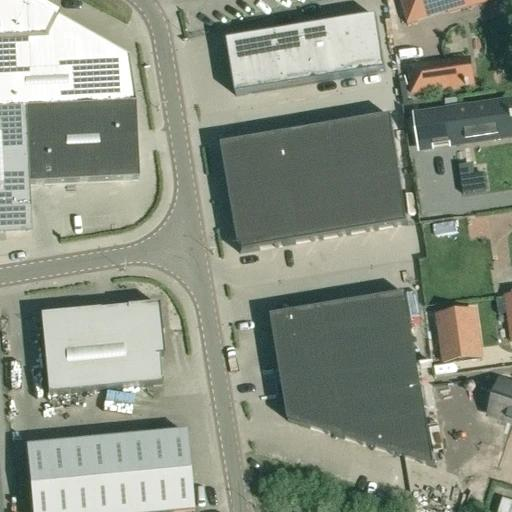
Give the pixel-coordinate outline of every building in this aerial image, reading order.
[(127,60),(19,0),(0,0),(0,232),(30,231),(28,186),(138,181),(134,104),(127,60)] [(493,0),(401,0),(409,25),(417,23),(416,20),(448,11),(448,13),(493,0)] [(385,72),(377,18),(228,42),(237,96),(385,72)] [(473,85),(469,59),(451,62),(423,66),(409,68),(412,94),(454,88),(473,85)] [(511,109),(511,104),(416,118),(421,149),(511,136),(511,109)] [(205,147),(221,251),(417,220),(398,114),(205,147)] [(471,167),(461,168),(463,180),(473,179),(471,167)] [(405,297),(271,317),(288,423),(435,468),(430,442),(463,435),(456,388),(422,392),(405,297)] [(99,311),(40,316),(40,317),(48,396),(162,385),(161,382),(160,382),(158,358),(163,357),(158,305),(126,308),(126,309),(99,312),(99,311)] [(456,314),(437,317),(444,364),(463,362),(481,359),(480,346),(476,324),(475,311),(456,314)] [(511,421),(511,398),(503,417),(511,421)] [(192,511),(185,433),(25,448),(30,511),(192,511)] [(499,511),(511,511),(511,503),(503,500),(499,511)]
